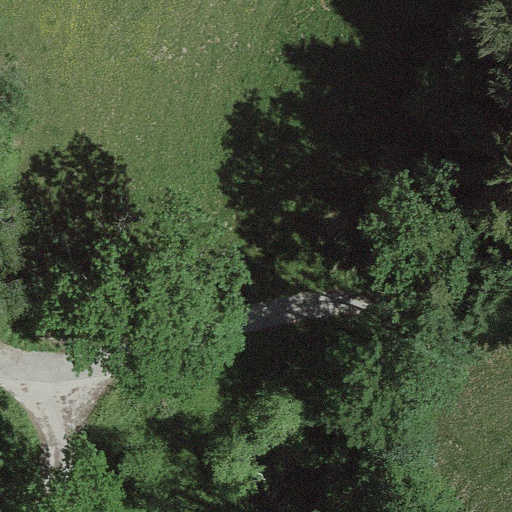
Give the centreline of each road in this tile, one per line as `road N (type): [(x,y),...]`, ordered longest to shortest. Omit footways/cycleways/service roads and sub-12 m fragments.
road 1 (track): [(0,359),(52,384),(122,355),(277,313),(385,299),(511,312)]
road 2 (track): [(52,384),(63,446),(46,511)]
